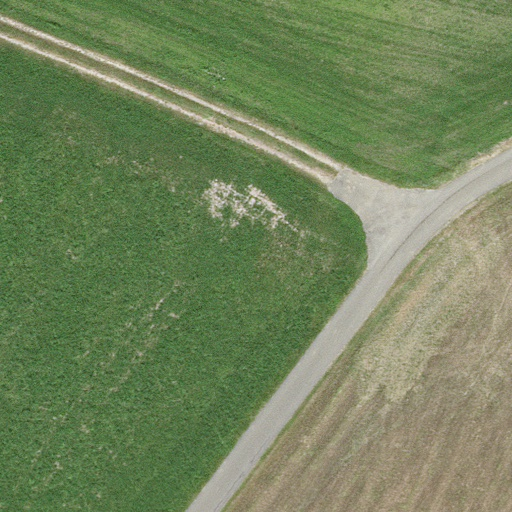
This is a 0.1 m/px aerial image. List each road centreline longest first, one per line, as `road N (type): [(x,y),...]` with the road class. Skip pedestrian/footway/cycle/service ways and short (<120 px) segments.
road 1 (track): [(188,511),(393,235),(442,196),(511,162)]
road 2 (track): [(393,235),(333,167),(0,32)]
